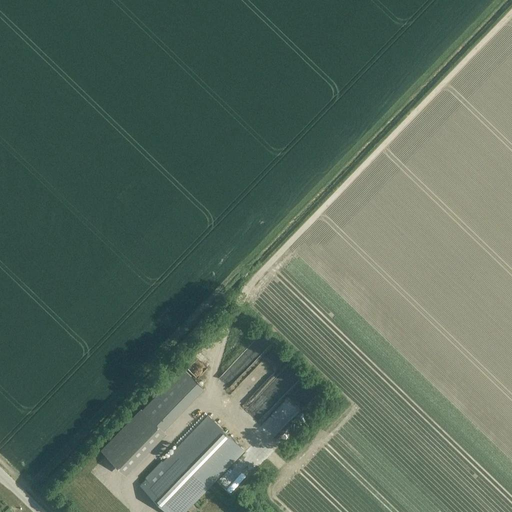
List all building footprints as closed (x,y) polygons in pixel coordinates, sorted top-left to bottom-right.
[(244,352),(256,361),(270,344),(259,334),(244,352)] [(274,371),(264,362),(246,382),(256,391),(274,371)] [(166,433),(164,430),(204,388),(183,368),(103,451),(127,474),(166,433)] [(292,412),(311,392),(302,384),(283,404),(292,412)] [(169,511),(185,511),(193,504),(245,450),(208,415),(141,485),(169,511)]
